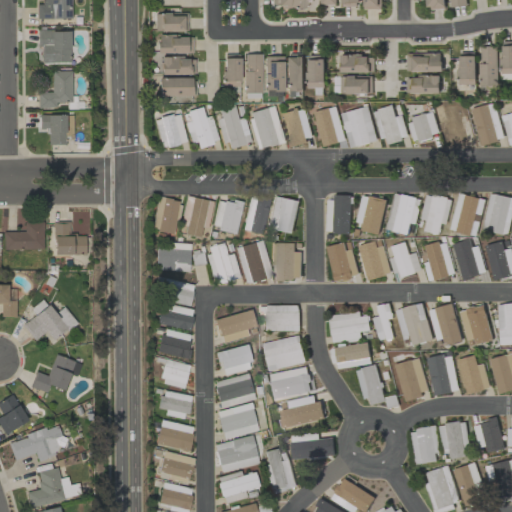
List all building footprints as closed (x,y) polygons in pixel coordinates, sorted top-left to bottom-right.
[(69,0),(40,0),(41,4),(35,4),(35,18),(69,19),(69,0)] [(154,31),(186,31),(186,13),(153,13),(154,31)] [(69,62),(68,30),(37,31),(37,46),(41,46),(42,63),(69,62)] [(191,52),(191,35),(156,36),(157,53),(191,52)] [(511,45),(502,46),(501,80),(507,80),(507,74),(511,74),(511,45)] [(496,87),(498,47),(480,47),(479,87),(496,87)] [(260,54),(243,53),(242,93),(260,93),(260,54)] [(407,72),(441,73),(442,55),(407,53),(407,72)] [(475,85),(475,53),(458,53),(458,85),(475,85)] [(159,58),(160,75),(193,73),(193,56),(159,58)] [(282,56),(264,56),(264,96),(282,96),(282,56)] [(325,88),(324,56),(307,56),(308,88),(325,88)] [(340,56),(341,73),(374,73),(373,56),(340,56)] [(285,57),(285,91),(303,91),(303,57),(285,57)] [(221,86),(238,86),(238,58),(221,58),(221,86)] [(36,92),(36,107),(54,107),(54,102),(70,102),(70,71),(51,71),(50,92),(36,92)] [(193,78),(157,77),(157,96),(193,96),(193,78)] [(371,77),(340,77),(340,94),(371,94),(371,77)] [(440,77),(406,77),(406,93),(439,94),(440,77)] [(438,120),(446,145),(472,138),(467,119),(460,121),(455,102),(440,107),(443,118),(438,120)] [(470,110),(481,146),(504,139),(493,103),(470,110)] [(221,142),(227,141),(228,148),(249,142),(243,117),(236,119),(233,104),(217,108),(219,117),(215,118),(221,142)] [(282,142),(272,106),(246,113),(256,149),(282,142)] [(407,139),(403,116),(395,118),(392,106),(375,110),(382,145),(407,139)] [(209,115),(203,117),(200,107),(182,112),(193,149),(217,142),(209,115)] [(344,142),(336,107),(314,112),(322,147),(344,142)] [(348,148),(376,142),(369,107),(342,113),(348,148)] [(304,108),(280,113),(288,146),(312,140),(304,108)] [(152,120),(160,148),(185,141),(177,113),(152,120)] [(407,120),(413,142),(439,136),(433,113),(407,120)] [(46,144),(63,145),(64,115),(38,115),(38,129),(46,129),(46,144)] [(410,223),(414,224),(421,200),(394,193),(385,230),(406,235),(410,223)] [(481,230),(507,236),(511,213),(511,198),(489,193),(481,230)] [(476,237),(485,200),(458,194),(449,231),(476,237)] [(212,202),(185,195),(179,224),(186,225),(184,234),(198,237),(201,227),(206,228),(212,202)] [(241,229),(260,233),(268,200),(248,196),(241,229)] [(266,228),(292,234),(299,202),(272,196),(266,228)] [(356,223),(358,223),(356,235),(378,240),(386,200),(362,196),(356,223)] [(177,200),(155,197),(151,230),(173,233),(177,200)] [(351,197),(326,197),(326,233),(350,234),(351,197)] [(240,203),(216,198),(210,227),(234,233),(240,203)] [(67,221),(52,222),(53,255),(83,254),(82,234),(68,234),(67,221)] [(42,222),(23,222),(23,231),(2,232),(2,249),(42,249),(42,222)] [(270,277),(261,240),(234,247),(243,284),(270,277)] [(486,273),(477,247),(471,248),(469,240),(451,246),(463,281),(486,273)] [(367,281),(390,274),(383,246),(376,248),(374,241),(358,246),(367,281)] [(432,280),(453,276),(446,241),(425,245),(432,280)] [(231,253),(225,255),(222,242),(203,247),(213,285),(238,278),(231,253)] [(390,247),(393,258),(389,259),(395,279),(421,270),(416,253),(408,255),(404,242),(390,247)] [(511,276),(511,249),(504,250),(502,242),(486,245),(492,279),(511,276)] [(269,266),(276,266),(276,280),(301,280),(300,252),(294,252),(294,243),(269,243),(269,266)] [(345,252),(344,243),(326,247),(334,283),(358,277),(352,251),(345,252)] [(156,270),(187,271),(188,249),(157,248),(156,270)] [(151,296),(187,306),(193,285),(157,276),(151,296)] [(0,316),(14,317),(14,285),(0,285),(0,316)] [(76,322),(63,306),(53,314),(41,299),(29,309),(33,315),(21,325),(33,340),(44,331),(52,341),(76,322)] [(379,342),(393,338),(388,321),(393,319),(388,303),(376,307),(379,316),(372,318),(379,342)] [(395,309),(402,337),(409,336),(411,346),(432,341),(423,303),(395,309)] [(462,342),(452,304),(428,310),(436,341),(444,339),(446,346),(462,342)] [(511,304),(498,305),(499,345),(511,344),(511,304)] [(190,308),(167,305),(167,311),(157,310),(156,325),(188,329),(190,308)] [(468,346),(492,341),(484,305),(460,311),(468,346)] [(265,306),(266,332),(299,332),(299,306),(265,306)] [(219,342),(247,337),(245,328),(253,327),(250,311),(215,317),(219,342)] [(332,344),(361,339),(360,333),(370,331),(368,316),(360,317),(359,311),(328,317),(332,344)] [(162,329),(156,351),(186,359),(191,338),(162,329)] [(268,371),(304,363),(299,336),(262,344),(268,371)] [(332,363),(370,358),(367,343),(330,349),(332,363)] [(222,375),(251,367),(244,344),(215,352),(222,375)] [(511,353),(489,360),(498,393),(511,389),(511,353)] [(45,392),(48,385),(63,390),(68,374),(75,376),(79,363),(53,354),(46,376),(34,372),(29,387),(45,392)] [(452,357),(444,358),(443,355),(427,358),(433,395),(457,392),(452,357)] [(458,359),(465,394),(489,390),(484,364),(477,366),(475,356),(458,359)] [(428,394),(419,358),(394,365),(404,401),(428,394)] [(182,389),(188,365),(164,359),(158,383),(182,389)] [(337,368),(370,365),(370,360),(337,363),(337,368)] [(363,400),(369,398),(370,405),(385,402),(376,365),(356,370),(363,400)] [(280,372),(281,380),(274,381),(277,400),(314,394),(309,367),(280,372)] [(213,380),(218,407),(252,400),(247,374),(213,380)] [(159,409),(164,409),(164,415),(188,417),(189,394),(160,392),(159,409)] [(0,399),(0,429),(2,433),(25,423),(12,394),(0,399)] [(321,402),(314,403),(313,396),(287,401),(289,409),(279,411),(282,428),(324,420),(321,402)] [(215,411),(222,439),(256,430),(249,402),(215,411)] [(192,428),(159,419),(153,443),(186,451),(192,428)] [(478,448),(485,447),(486,453),(504,450),(496,419),(472,425),(478,448)] [(444,459),(468,457),(465,422),(441,424),(444,459)] [(6,442),(13,460),(33,452),(36,460),(57,452),(52,438),(60,435),(56,424),(6,442)] [(415,465),(440,461),(434,427),(409,431),(415,465)] [(220,472),(257,463),(250,434),(212,444),(220,472)] [(291,459),(335,457),(334,439),(290,441),(291,459)] [(296,486),(286,453),(280,454),(278,447),(263,451),(274,492),(296,486)] [(156,471),(187,480),(191,465),(184,463),(186,457),(162,450),(156,471)] [(499,499),(511,496),(511,475),(509,461),(486,466),(487,470),(492,469),(499,499)] [(452,470),(465,507),(486,500),(474,463),(452,470)] [(425,473),(428,483),(425,485),(433,511),(441,511),(460,506),(447,466),(425,473)] [(28,507),(79,496),(76,483),(67,485),(65,477),(58,478),(56,468),(35,472),(39,489),(25,492),(28,507)] [(253,471),(240,475),(238,470),(216,477),(223,503),(246,497),(244,491),(258,487),(253,471)] [(354,511),(356,509),(362,511),(365,511),(374,496),(342,479),(331,501),(352,511),(354,511)] [(176,511),(186,511),(190,487),(160,483),(157,503),(167,505),(166,511),(176,511)] [(313,511),(342,511),(321,500),(313,511)]
